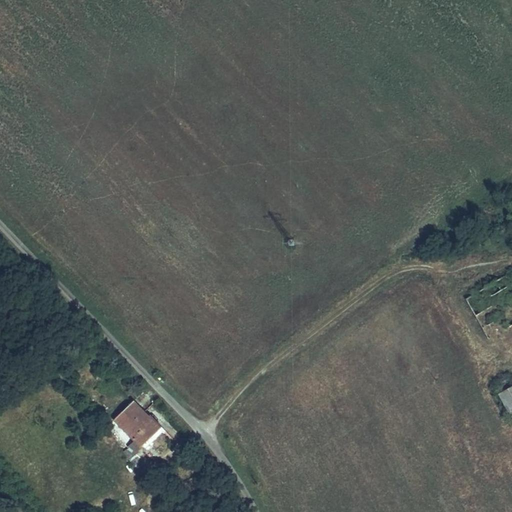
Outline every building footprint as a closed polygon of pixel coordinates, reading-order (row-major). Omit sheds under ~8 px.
[(467,256),(493,239),(488,231),(462,247),(467,256)] [(511,272),(499,280),(504,291),(511,286),(511,272)] [(511,327),(511,286),(504,291),(499,280),(465,301),(489,341),(511,327)] [(511,387),(500,395),(511,415),(511,387)] [(121,437),(147,464),(166,446),(140,418),(121,437)]
